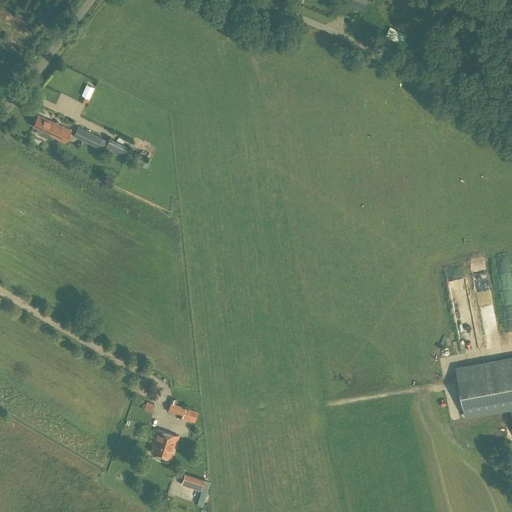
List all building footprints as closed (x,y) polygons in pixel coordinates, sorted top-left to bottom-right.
[(362,11),(366,0),(351,0),(349,6),(362,11)] [(390,29),(387,36),(401,44),(405,36),(391,28),(390,29)] [(55,123),(38,115),(33,125),(38,127),(36,132),(37,134),(41,135),(47,138),(49,138),(51,134),(66,141),(71,129),(55,122),(55,123)] [(107,141),(77,126),(73,136),(97,147),(103,150),(107,141)] [(142,166),(145,158),(138,156),(135,164),(142,166)] [(511,357),(457,368),(464,404),(466,418),(511,409),(511,357)] [(146,401),(143,410),(151,412),(154,403),(146,401)] [(194,422),(198,412),(170,403),(168,411),(182,416),(182,417),(194,422)] [(174,451),(178,436),(157,429),(153,444),(154,444),(152,452),(170,457),(172,450),(174,451)] [(201,505),(208,482),(204,481),(205,480),(184,473),(181,485),(201,491),(197,504),(201,505)]
